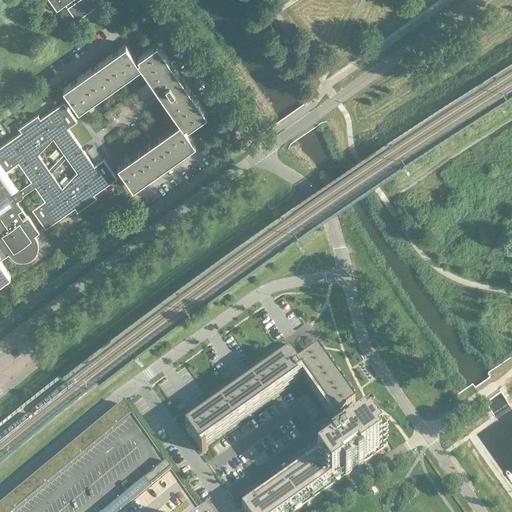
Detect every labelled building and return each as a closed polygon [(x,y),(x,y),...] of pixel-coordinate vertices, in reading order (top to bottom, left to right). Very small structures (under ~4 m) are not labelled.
[(49,0),(57,10),(68,3),(70,5),(67,7),(76,20),(104,1),(103,0),(49,0)] [(138,57),(139,59),(160,89),(162,87),(167,95),(165,96),(188,128),(207,114),(185,82),(182,85),(176,77),(180,75),(157,43),(138,57)] [(140,63),(126,44),(63,88),(79,110),(79,109),(78,107),(140,63)] [(149,82),(137,91),(144,100),(155,92),(149,82)] [(94,165),(84,150),(82,152),(79,148),(81,147),(68,128),(77,121),(64,102),(40,119),(39,117),(40,116),(39,116),(19,130),(20,130),(22,131),(0,146),(0,163),(8,175),(9,175),(6,171),(18,162),(31,181),(19,189),(18,188),(11,193),(0,176),(0,281),(11,274),(1,260),(9,254),(11,257),(15,260),(20,262),(25,262),(29,260),(33,257),(36,253),(38,249),(38,244),(37,239),(35,236),(39,233),(27,216),(23,219),(18,213),(23,209),(17,201),(24,196),(23,195),(35,186),(45,200),(32,209),(46,228),(75,207),(76,209),(75,210),(76,210),(96,196),(95,195),(94,196),(93,194),(117,178),(104,159),(94,165)] [(118,165),(122,172),(133,187),(196,143),(182,124),(120,167),(118,165)] [(318,353),(298,366),(290,354),(185,428),(199,448),(297,379),(296,377),(302,373),(303,375),(336,420),(356,406),(318,353)] [(197,511),(124,406),(0,508),(0,511),(197,511)] [(242,511),(297,511),(364,465),(362,462),(384,446),(386,448),(385,449),(385,450),(387,448),(378,435),(380,434),(378,431),(376,432),(369,422),(357,430),(356,428),(353,431),(354,432),(342,441),(342,440),(331,448),(242,511)]
